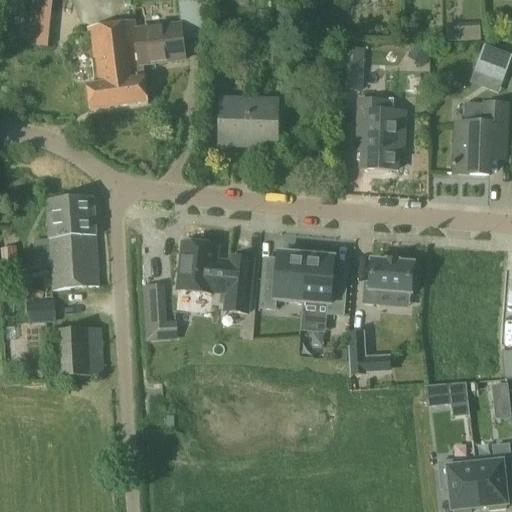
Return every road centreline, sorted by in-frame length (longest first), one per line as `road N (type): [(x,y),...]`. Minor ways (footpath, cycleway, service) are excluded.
road 1 (residential): [(511,223),(116,191)]
road 2 (residential): [(134,511),(116,191)]
road 3 (residential): [(116,191),(32,132),(0,130)]
